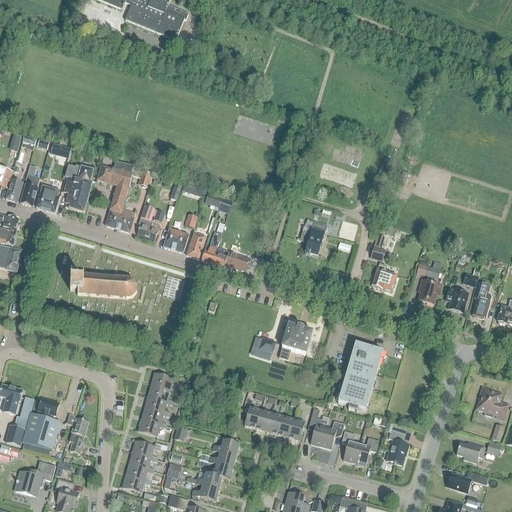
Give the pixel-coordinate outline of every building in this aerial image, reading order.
[(124,21),(156,35),(175,43),(184,22),(185,22),(188,16),(189,16),(168,7),(170,1),(168,0),(135,0),(135,1),(133,1),(133,2),(127,0),(95,0),(122,11),(125,4),(131,6),(124,21)] [(203,29),(207,19),(201,16),(197,26),(203,29)] [(14,135),(11,144),(20,147),(22,138),(14,135)] [(23,138),(21,144),(33,148),(35,141),(23,138)] [(69,159),(71,151),(53,146),(51,154),(69,159)] [(381,166),(378,175),(385,178),(392,161),(385,158),(383,165),(381,166)] [(116,188),(112,204),(122,208),(132,176),(131,176),(133,168),(122,165),(120,172),(111,170),(111,171),(100,168),(96,182),(116,188)] [(25,184),(19,205),(32,208),(37,189),(39,182),(33,180),(36,169),(29,167),(25,183),(25,184)] [(65,206),(69,207),(68,211),(84,215),(92,185),(90,184),(93,172),(80,168),(80,169),(75,168),(74,169),(67,167),(64,179),(66,179),(62,195),(67,196),(65,206)] [(7,190),(12,173),(0,169),(0,190),(1,188),(7,190)] [(404,186),(408,175),(403,172),(398,183),(404,186)] [(151,177),(142,174),(138,187),(147,191),(151,177)] [(46,175),(42,188),(51,191),(55,178),(46,175)] [(162,180),(155,178),(153,183),(160,186),(162,180)] [(10,182),(5,201),(17,204),(22,185),(10,182)] [(175,184),(170,201),(177,203),(182,186),(175,184)] [(205,194),(185,187),(183,193),(203,200),(205,194)] [(36,210),(54,215),(60,198),(57,197),(58,193),(41,188),(39,196),(40,196),(36,210)] [(209,206),(210,203),(219,207),(221,200),(208,195),(205,205),(209,206)] [(219,210),(228,213),(231,203),(223,200),(219,210)] [(121,211),(122,208),(112,204),(105,228),(129,235),(135,215),(121,211)] [(137,227),(139,228),(136,237),(153,243),(159,228),(152,226),(153,225),(150,224),(154,212),(144,208),(137,227)] [(164,215),(156,212),(153,222),(161,225),(164,215)] [(193,230),(196,219),(188,216),(184,228),(193,230)] [(0,228),(16,233),(19,221),(8,218),(8,219),(0,217),(0,228)] [(296,240),(300,241),(308,244),(307,245),(305,254),(309,255),(309,257),(308,257),(309,258),(309,257),(310,255),(318,258),(324,237),(327,227),(326,228),(310,224),(307,223),(308,221),(307,221),(304,231),(301,241),(300,241),(296,240)] [(342,221),(338,237),(353,241),(357,226),(342,221)] [(219,225),(216,233),(217,233),(222,235),(225,226),(219,225)] [(395,237),(397,230),(384,225),(381,232),(395,237)] [(0,243),(13,247),(16,233),(0,228),(0,243)] [(163,250),(182,255),(188,237),(168,231),(163,250)] [(204,252),(201,262),(211,266),(217,250),(219,243),(222,235),(217,233),(216,235),(214,234),(208,253),(204,252)] [(194,235),(186,258),(198,262),(205,239),(194,235)] [(384,239),(377,237),(370,261),(382,264),(385,252),(379,250),(379,249),(381,249),(384,239)] [(0,248),(0,259),(19,263),(21,253),(0,248)] [(217,250),(211,266),(224,270),(225,267),(245,274),(249,261),(229,254),(217,250)] [(0,270),(16,274),(19,263),(0,259),(0,270)] [(428,265),(420,263),(417,275),(438,281),(440,272),(427,268),(428,265)] [(377,271),(376,271),(371,289),(382,292),(382,290),(392,293),(397,278),(384,274),(386,267),(379,265),(377,271)] [(71,292),(70,296),(124,300),(133,299),(136,294),(137,288),(134,283),(127,280),(79,276),(78,281),(70,280),(69,292),(71,292)] [(465,277),(462,286),(474,289),(477,280),(465,277)] [(418,295),(420,295),(418,303),(433,307),(436,298),(438,298),(442,287),(422,281),(418,295)] [(477,299),(471,318),(485,322),(490,306),(489,305),(491,299),(491,298),(490,297),(488,296),(486,295),(487,288),(478,286),(475,298),(477,299)] [(445,303),(450,304),(448,312),(462,316),(468,296),(449,291),(445,303)] [(498,323),(498,325),(503,326),(504,325),(505,325),(506,324),(511,326),(511,303),(510,303),(507,310),(501,308),(497,323),(498,323)] [(217,307),(211,305),(209,314),(215,316),(217,307)] [(248,326),(245,335),(261,339),(263,331),(248,326)] [(297,330),(287,327),(278,360),(287,362),(290,352),(306,357),(312,334),(302,332),(303,330),(297,328),(297,330)] [(262,341),(259,351),(261,352),(272,355),(275,345),(275,344),(262,340),(262,341)] [(348,361),(349,361),(337,405),(348,408),(347,412),(357,415),(358,411),(365,413),(382,354),(354,346),(353,350),(351,350),(348,361)] [(170,392),(171,389),(172,383),(178,385),(180,381),(173,377),(172,380),(154,375),(150,387),(170,392)] [(171,389),(170,392),(150,387),(147,398),(166,404),(167,400),(169,395),(175,397),(176,392),(171,389)] [(22,393),(2,388),(0,394),(0,399),(7,401),(3,414),(14,417),(18,403),(19,404),(22,393)] [(504,422),(508,408),(501,405),(500,407),(497,406),(500,398),(499,397),(490,394),(491,393),(482,390),(479,400),(480,401),(477,411),(485,413),(484,416),(504,422)] [(264,397),(256,395),(254,401),(262,403),(264,397)] [(20,418),(27,420),(32,400),(25,398),(20,418)] [(167,400),(166,404),(147,398),(144,410),(163,415),(164,411),(166,406),(172,408),(173,403),(167,400)] [(292,399),(290,407),(296,409),(298,401),(292,399)] [(23,445),(21,452),(50,459),(52,452),(60,425),(52,422),(53,418),(55,418),(59,406),(41,401),(38,413),(37,417),(31,416),(22,444),(23,445)] [(164,411),(163,415),(144,410),(140,422),(160,427),(161,423),(163,418),(169,419),(170,414),(164,411)] [(255,432),(260,413),(249,410),(244,429),(255,432)] [(266,435),(271,416),(260,413),(255,432),(266,435)] [(271,416),(266,435),(278,438),(283,419),(271,416)] [(289,441),(289,440),(294,422),(283,419),(278,438),(289,441)] [(321,449),(323,440),(326,430),(327,430),(329,420),(323,419),(322,422),(318,421),(311,447),(321,449)] [(387,421),(380,419),(378,427),(385,429),(387,421)] [(76,420),(69,443),(72,444),(70,453),(79,456),(83,443),(89,424),(76,420)] [(161,423),(160,427),(140,422),(137,433),(157,439),(159,429),(165,431),(167,426),(161,423)] [(294,422),(289,440),(289,441),(300,444),(305,425),(294,422)] [(326,430),(323,440),(321,449),(332,452),(336,437),(342,438),(345,427),(334,424),(332,431),(327,430),(326,430)] [(10,426),(5,443),(19,446),(23,429),(10,426)] [(177,430),(174,442),(182,444),(185,433),(177,430)] [(343,462),(354,465),(360,446),(354,444),(356,436),(345,433),(341,445),(347,446),(343,462)] [(390,433),(388,440),(393,442),(386,463),(400,468),(403,459),(405,459),(409,447),(399,444),(402,437),(390,433)] [(499,444),(501,438),(493,435),(491,441),(499,444)] [(379,443),(371,440),(368,439),(366,447),(360,446),(354,465),(365,468),(370,453),(376,455),(379,443)] [(151,460),(151,458),(153,451),(159,453),(160,449),(154,446),(154,449),(134,443),(131,455),(151,460)] [(219,455),(235,459),(238,447),(222,443),(220,450),(214,448),(212,453),(219,455)] [(500,448),(489,444),(486,454),(498,457),(500,448)] [(467,448),(460,446),(456,457),(464,459),(463,462),(476,465),(478,459),(482,460),(484,450),(468,445),(467,448)] [(0,462),(9,464),(10,457),(18,459),(19,451),(1,448),(0,451),(0,462)] [(151,458),(151,460),(131,455),(127,466),(147,472),(148,469),(150,463),(156,464),(157,461),(151,458)] [(182,458),(172,455),(170,462),(181,465),(182,458)] [(209,458),(200,455),(199,461),(208,464),(209,458)] [(219,455),(217,462),(210,460),(209,465),(216,467),(232,471),(235,459),(219,455)] [(58,472),(70,475),(72,466),(61,463),(58,472)] [(15,493),(31,497),(33,487),(41,490),(44,481),(51,484),(56,468),(40,464),(37,474),(30,472),(29,476),(21,474),(15,493)] [(148,469),(147,472),(127,466),(124,478),(144,484),(145,481),(147,474),(153,476),(154,472),(148,469)] [(175,467),(170,466),(167,478),(172,479),(175,467)] [(216,467),(214,473),(207,471),(207,472),(206,476),(221,480),(229,483),(232,471),(216,467)] [(485,487),(488,479),(468,473),(465,481),(451,476),(447,489),(467,495),(471,483),(485,487)] [(221,480),(206,476),(205,476),(203,483),(197,481),(195,486),(202,488),(218,492),(221,480)] [(145,481),(144,484),(124,478),(121,490),(141,496),(143,486),(150,488),(151,484),(145,481)] [(69,511),(70,508),(74,510),(78,495),(67,492),(69,484),(58,481),(54,493),(60,495),(57,505),(59,505),(56,511),(69,511)] [(202,488),(200,495),(193,493),(192,498),(214,504),(218,492),(202,488)] [(288,494),(284,506),(305,511),(308,511),(310,507),(303,505),(304,499),(288,494)] [(330,497),(329,503),(340,506),(338,511),(354,511),(353,511),(355,504),(342,500),(342,499),(331,496),(330,497)] [(167,499),(160,497),(158,504),(165,506),(167,499)] [(199,511),(187,508),(188,502),(188,503),(170,498),(168,509),(180,511),(199,511)] [(468,498),(466,505),(476,508),(478,501),(468,498)] [(321,511),(324,505),(314,502),(311,511),(321,511)] [(445,511),(443,511),(440,511),(439,511),(460,511),(462,506),(448,502),(446,510),(447,510),(445,511)]
